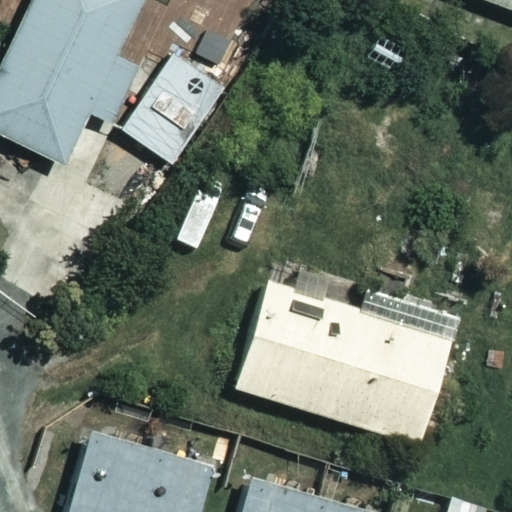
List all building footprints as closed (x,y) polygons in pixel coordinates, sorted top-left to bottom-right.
[(39,0),(0,80),(0,139),(64,170),(147,0),(39,0)] [(511,0),(488,0),(511,8),(511,0)] [(218,86),(163,53),(116,130),(170,164),(218,86)] [(261,278),(229,383),(422,440),(454,335),(261,278)] [(88,427),(65,511),(200,511),(214,461),(88,427)] [(253,470),(240,511),(375,511),(377,507),(253,470)]
